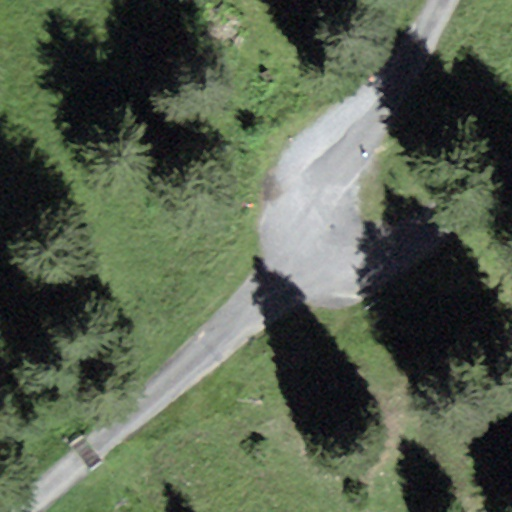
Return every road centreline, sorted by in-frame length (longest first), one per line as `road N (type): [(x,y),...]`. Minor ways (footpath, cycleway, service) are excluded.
road 1 (unclassified): [(439,0),(330,152),(269,282)]
road 2 (track): [(250,319),(30,511)]
road 3 (unclassified): [(269,282),(300,289),(331,280),(511,189)]
